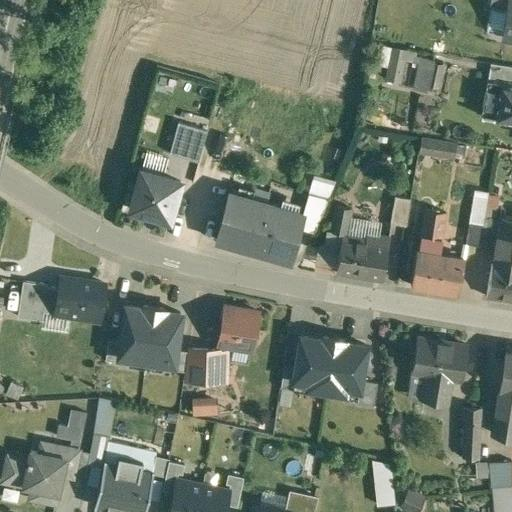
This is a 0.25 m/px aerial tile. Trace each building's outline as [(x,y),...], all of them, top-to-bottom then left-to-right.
[(511,0),(502,0),(500,18),(511,19),(511,0)] [(405,55),(393,53),(387,81),(400,83),(405,55)] [(511,65),(490,62),(487,80),(501,82),(511,83),(511,65)] [(511,83),(501,82),(495,117),(499,118),(501,121),(511,123),(511,83)] [(178,123),(169,154),(199,162),(207,130),(178,123)] [(444,142),(424,138),(422,151),(442,154),(444,142)] [(141,171),(130,210),(169,221),(180,182),(141,171)] [(230,192),(216,240),(289,260),(298,227),(303,212),(230,192)] [(303,212),(298,227),(312,231),(327,199),(308,193),(303,212)] [(411,197),(394,194),(390,222),(406,225),(411,197)] [(351,207),(336,205),(331,231),(346,233),(351,207)] [(446,212),(425,209),(418,250),(439,254),(439,253),(446,212)] [(511,220),(499,218),(495,242),(511,244),(511,220)] [(482,224),(469,222),(466,243),(478,245),(482,224)] [(389,237),(367,233),(366,239),(343,236),(337,271),(382,279),(389,237)] [(511,244),(495,242),(486,296),(511,300),(511,244)] [(463,257),(439,253),(439,254),(418,250),(417,250),(412,283),(457,291),(463,257)] [(105,284),(53,276),(51,287),(48,312),(100,320),(105,284)] [(48,312),(51,287),(46,286),(46,283),(21,279),(16,316),(40,320),(41,311),(48,312)] [(171,361),(178,307),(120,299),(113,354),(171,361)] [(258,311),(225,306),(219,344),(228,346),(252,349),(254,334),(257,332),(259,318),(257,316),(258,311)] [(326,391),(333,338),(322,336),(322,338),(301,335),(296,366),(294,380),(295,380),(307,382),(306,388),(326,391)] [(345,340),(333,338),(326,391),(345,394),(346,388),(358,390),(360,390),(361,380),(366,345),(345,342),(345,340)] [(466,345),(428,339),(423,371),(426,372),(451,376),(460,377),(466,345)] [(218,350),(188,349),(184,379),(227,381),(228,350),(228,346),(219,344),(218,350)] [(511,352),(506,351),(500,387),(511,388),(511,352)] [(294,380),(296,366),(283,364),(280,384),(294,386),(295,380),(294,380)] [(451,376),(426,372),(422,398),(447,402),(451,376)] [(377,383),(361,380),(360,390),(358,390),(356,402),(374,405),(377,383)] [(511,388),(500,387),(495,415),(492,432),(494,433),(511,435),(511,388)] [(481,407),(464,407),(463,436),(480,436),(481,412),(481,407)] [(495,415),(481,412),(480,435),(494,436),(494,433),(492,432),(495,415)] [(480,436),(463,436),(462,456),(479,456),(480,436)] [(78,450),(42,442),(40,452),(31,451),(29,459),(8,455),(3,480),(32,486),(30,497),(55,502),(61,474),(74,476),(78,450)] [(90,453),(78,450),(74,476),(86,479),(90,453)] [(151,451),(147,469),(152,470),(162,473),(166,454),(151,451)] [(147,469),(102,460),(93,505),(125,511),(142,511),(152,470),(147,469)] [(177,478),(169,511),(196,511),(202,484),(177,478)] [(223,511),(228,489),(202,484),(196,511),(223,511)]
